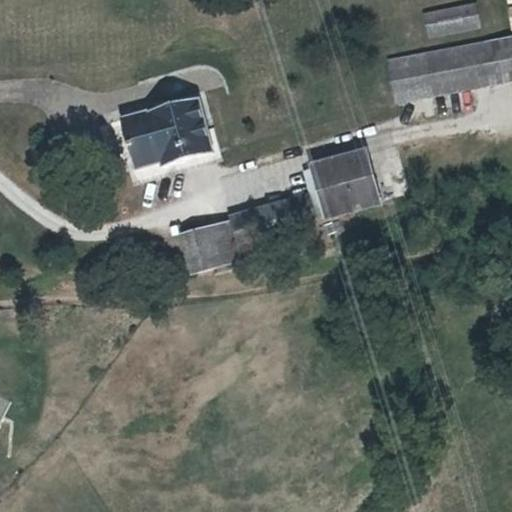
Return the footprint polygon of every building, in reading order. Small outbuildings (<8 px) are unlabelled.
[(485,32),(478,0),(475,0),(425,10),(431,42),(485,32)] [(511,40),(390,60),(398,107),(511,88),(511,40)] [(200,100),(125,121),(141,177),(216,156),(200,100)] [(371,150),(313,166),(330,226),(388,210),(371,150)] [(311,196),(232,218),(241,251),(320,229),(311,196)] [(232,224),(182,238),(194,282),(243,268),(232,224)]
